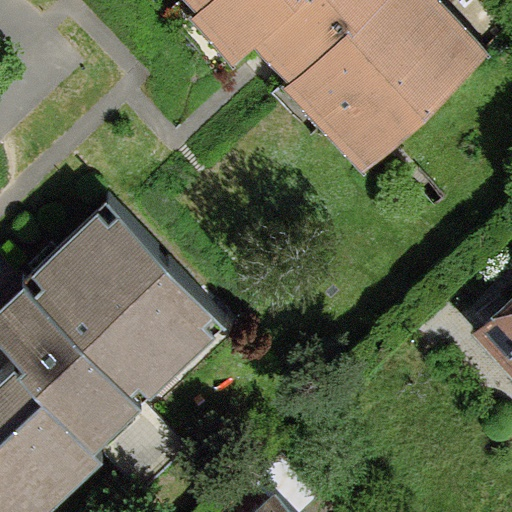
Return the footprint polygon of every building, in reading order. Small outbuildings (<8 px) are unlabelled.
[(290,0),(211,0),(248,39),(263,26),(290,0)] [(428,0),(290,0),(263,26),(377,152),(479,54),(428,0)] [(0,328),(26,354),(20,360),(86,431),(130,390),(219,305),(122,201),(0,317),(0,328)] [(511,302),(489,323),(511,347),(511,302)] [(0,511),(16,511),(94,439),(86,431),(20,360),(17,357),(0,373),(0,511)] [(150,462),(184,432),(158,402),(123,432),(150,462)]
